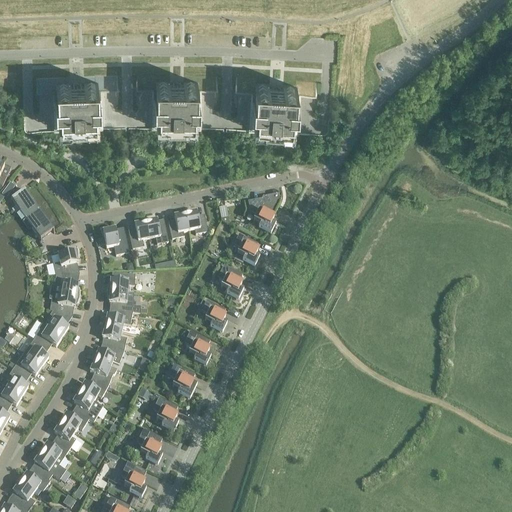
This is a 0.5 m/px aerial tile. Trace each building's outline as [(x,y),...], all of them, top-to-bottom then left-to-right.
[(155,83),(155,84),(156,84),(156,97),(154,97),(154,108),(155,108),(155,106),(159,106),(159,122),(168,122),(168,125),(184,126),(184,123),(194,123),(194,106),(198,106),(198,108),(199,108),(199,97),(197,97),(197,84),(198,84),(198,83),(183,83),(183,84),(184,84),(184,88),(169,88),(169,84),(170,84),(170,83),(155,83)] [(70,124),(71,127),(86,126),(86,124),(96,123),(95,107),(99,107),(99,108),(100,108),(100,98),(98,98),(97,85),(98,85),(98,84),(84,84),(84,85),(85,85),(85,89),(69,89),(69,85),(70,85),(56,85),(56,86),(57,86),(57,99),(55,99),(55,110),(56,110),(56,108),(60,108),(61,124),(70,124)] [(266,129),(281,129),(282,126),(291,127),(292,111),(296,111),(296,113),(297,113),(298,102),(295,102),(296,89),(297,89),(297,88),(283,87),(283,88),(284,88),(283,92),(268,91),(268,87),(269,87),(269,86),(255,85),(255,86),(256,86),(255,99),(253,99),(252,110),(253,110),(253,108),(257,109),(256,125),(266,126),(266,129)] [(0,187),(2,188),(9,173),(3,171),(4,169),(0,166),(0,187)] [(10,184),(2,195),(6,199),(15,188),(10,184)] [(25,192),(12,202),(26,222),(39,212),(25,192)] [(282,193),(281,192),(281,194),(265,198),(263,202),(262,201),(262,200),(248,203),(250,213),(256,216),(253,222),(260,226),(259,229),(258,229),(257,229),(268,234),(269,234),(270,234),(271,233),(272,233),(272,232),(273,231),(276,225),(275,225),(275,226),(272,224),(274,220),(271,218),(273,213),(275,214),(281,202),(281,201),(282,200),(282,198),(282,197),(282,196),(282,195),(282,193)] [(39,212),(26,222),(40,241),(53,232),(39,212)] [(196,213),(185,216),(189,233),(195,232),(196,237),(208,234),(205,219),(198,220),(196,213)] [(189,233),(185,216),(174,218),(176,225),(169,227),(172,242),(184,239),(183,234),(189,233)] [(149,241),(145,221),(143,222),(141,222),(140,223),(138,224),(137,225),(137,226),(134,226),(135,230),(128,231),(133,252),(144,249),(143,243),(149,241)] [(147,221),(145,221),(149,241),(156,240),(157,247),(168,244),(164,224),(157,225),(157,222),(154,222),(153,222),(154,221),(152,221),(150,221),(148,221),(147,221)] [(104,239),(106,250),(114,249),(116,258),(129,255),(124,232),(116,234),(115,231),(112,231),(112,230),(110,230),(108,230),(107,230),(105,230),(103,230),(102,230),(100,231),(100,232),(101,231),(103,239),(104,239)] [(243,263),(252,268),(253,267),(254,267),(255,266),(256,265),(257,264),(257,263),(259,258),(258,259),(255,257),(258,253),(255,251),(258,245),(239,236),(234,246),(240,249),(237,255),(237,256),(234,261),(242,266),(243,265),(242,265),(243,263)] [(53,266),(56,277),(77,276),(74,266),(78,265),(77,262),(78,262),(79,260),(79,259),(79,257),(79,255),(78,253),(78,252),(77,250),(77,251),(69,254),(58,257),(60,264),(53,266)] [(241,296),(243,292),(239,290),(242,286),(238,284),(242,276),(223,267),(217,279),(224,283),(221,289),(228,292),(226,296),(225,295),(225,296),(236,301),(237,300),(238,300),(239,299),(241,296)] [(107,291),(106,293),(127,294),(128,288),(134,288),(135,277),(114,275),(114,282),(110,282),(110,285),(109,285),(108,286),(107,288),(107,290),(107,291)] [(52,288),(51,294),(59,296),(80,299),(80,296),(80,293),(79,290),(79,291),(78,290),(79,287),(75,287),(77,276),(56,277),(54,288),(52,288)] [(127,294),(106,293),(106,295),(107,297),(107,298),(107,300),(108,302),(109,302),(109,305),(112,305),(112,312),(133,315),(140,316),(140,308),(133,308),(133,301),(134,295),(127,294)] [(51,294),(50,301),(52,301),(50,313),(52,313),(68,318),(70,319),(71,309),(75,310),(75,307),(76,307),(78,305),(79,302),(80,299),(59,296),(51,294)] [(205,322),(208,323),(212,325),(210,329),(209,328),(209,329),(219,334),(221,333),(222,333),(223,332),(225,329),(227,325),(223,324),(225,319),(222,317),(225,311),(206,302),(201,313),(208,316),(205,322)] [(102,326),(102,328),(122,333),(123,326),(130,328),(133,315),(112,312),(111,318),(107,318),(106,321),(105,320),(104,322),(103,323),(103,325),(102,326)] [(51,324),(48,329),(62,339),(69,330),(62,326),(67,318),(52,313),(47,322),(51,324)] [(48,329),(42,326),(39,331),(40,332),(34,342),(46,350),(50,345),(56,349),(62,339),(48,329)] [(104,348),(107,349),(124,354),(127,340),(120,339),(122,333),(102,328),(101,330),(101,332),(101,333),(101,335),(102,337),(103,337),(102,340),(106,341),(104,348)] [(210,343),(208,341),(190,333),(184,345),(191,349),(188,355),(196,358),(194,362),(193,361),(193,362),(203,367),(205,366),(206,366),(207,365),(209,362),(211,358),(207,357),(209,352),(206,351),(210,343)] [(34,342),(24,356),(27,359),(42,369),(49,360),(43,355),(46,350),(34,342)] [(98,352),(94,363),(111,369),(113,364),(119,366),(124,354),(107,349),(105,355),(98,352)] [(20,361),(13,371),(26,379),(29,374),(35,378),(42,369),(27,359),(24,363),(20,361)] [(97,376),(94,383),(108,389),(113,377),(114,377),(116,374),(116,372),(111,369),(94,363),(90,374),(97,376)] [(174,366),(168,378),(175,382),(172,388),(180,391),(178,395),(177,394),(177,395),(187,400),(189,400),(190,399),(191,398),(192,395),(197,387),(191,384),(195,376),(174,366)] [(10,384),(7,389),(22,399),(28,389),(22,385),(26,379),(13,371),(6,382),(10,384)] [(84,385),(79,395),(94,403),(97,398),(101,401),(106,392),(111,395),(113,392),(108,389),(94,383),(91,388),(84,385)] [(0,391),(0,406),(6,410),(10,404),(16,408),(22,399),(7,389),(4,394),(0,391)] [(79,395),(73,404),(79,408),(76,414),(89,422),(94,425),(103,409),(94,403),(79,395)] [(176,429),(178,425),(175,423),(177,418),(174,417),(178,409),(159,399),(153,412),(159,415),(156,421),(163,424),(162,428),(161,427),(160,428),(171,433),(172,433),(174,432),(175,431),(176,429)] [(0,427),(4,429),(9,419),(3,416),(6,410),(0,406),(0,427)] [(66,416),(60,425),(75,435),(78,430),(82,432),(89,422),(76,414),(72,419),(66,416)] [(60,439),(56,444),(69,453),(76,442),(72,440),(75,435),(60,425),(54,435),(60,439)] [(160,462),(162,458),(158,456),(161,451),(158,450),(162,440),(144,431),(137,445),(143,448),(140,454),(147,458),(146,461),(145,460),(144,461),(155,466),(156,466),(158,465),(159,464),(160,462)] [(47,446),(40,455),(59,468),(69,453),(56,444),(53,450),(47,446)] [(40,469),(36,474),(49,483),(52,477),(60,482),(66,473),(59,468),(40,455),(34,465),(40,469)] [(144,495),(146,491),(142,489),(144,485),(141,483),(146,473),(127,464),(120,478),(127,481),(124,487),(131,491),(129,494),(128,494),(139,499),(140,499),(142,498),(143,497),(144,495)] [(18,481),(17,483),(34,495),(38,490),(43,494),(50,484),(49,483),(36,474),(33,472),(29,477),(26,475),(24,478),(24,477),(22,478),(21,479),(19,480),(18,481)] [(16,496),(11,502),(26,511),(29,511),(35,504),(30,500),(34,495),(17,483),(16,484),(15,486),(14,487),(14,489),(13,491),(14,491),(15,491),(13,494),(16,496)] [(128,511),(130,508),(110,499),(104,511),(106,511),(128,511)] [(0,511),(26,511),(11,502),(7,509),(4,508),(2,511),(2,510),(0,511)]
